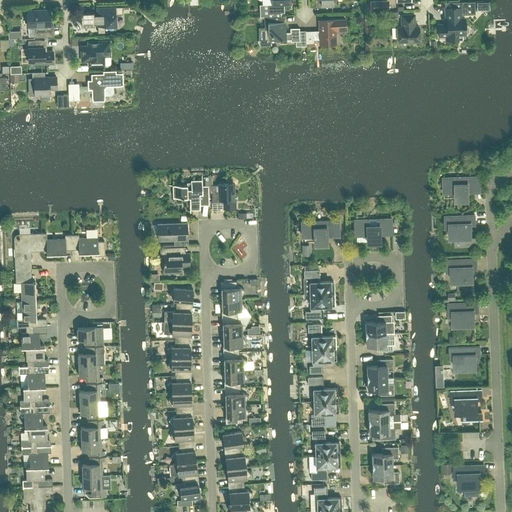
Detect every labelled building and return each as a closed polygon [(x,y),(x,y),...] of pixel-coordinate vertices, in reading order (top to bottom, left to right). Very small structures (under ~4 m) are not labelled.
[(263,0),(264,5),(268,4),(268,12),(284,12),(284,4),(290,4),(290,8),(291,8),(290,0),(263,0)] [(439,24),(439,39),(440,39),(440,36),(444,35),(444,40),(462,39),(462,34),(465,34),(465,18),(461,18),(461,13),(474,13),(474,1),(445,2),(445,7),(441,8),(445,8),(445,19),(445,20),(447,20),(447,24),(439,24)] [(105,26),(116,25),(116,14),(122,13),(122,6),(97,7),(97,11),(80,12),(81,25),(97,25),(98,32),(105,32),(105,26)] [(28,26),(34,25),(34,36),(48,36),(47,25),(50,25),(50,10),(27,10),(28,26)] [(398,27),(398,41),(419,40),(419,26),(413,26),(413,23),(414,23),(414,14),(401,15),(402,27),(398,27)] [(271,37),(271,40),(279,39),(279,43),(286,42),(286,39),(290,39),(290,41),(299,40),(299,27),(290,28),(290,32),(286,32),(285,24),(282,21),(282,15),(264,16),(264,29),(268,29),(268,37),(271,37)] [(305,30),(306,45),(306,44),(313,44),(313,39),(319,39),(319,44),(336,43),(335,30),(345,30),(345,19),(318,20),(319,33),(313,33),(313,30),(306,30),(305,30)] [(44,51),(44,47),(42,47),(42,40),(28,40),(28,55),(23,56),(23,67),(29,66),(29,62),(44,62),(44,63),(53,62),(53,51),(44,51)] [(109,40),(91,41),(92,45),(81,46),(82,60),(89,60),(89,64),(104,64),(103,52),(109,51),(109,40)] [(91,76),(91,80),(89,80),(89,79),(87,79),(88,89),(89,89),(89,88),(91,88),(92,98),(104,98),(104,88),(106,86),(121,85),(120,72),(116,73),(115,71),(116,71),(116,70),(103,70),(103,71),(103,73),(94,73),(91,76)] [(50,95),(49,88),(57,88),(56,76),(34,77),(34,95),(37,95),(37,98),(40,100),(46,100),(49,97),(49,95),(50,95)] [(480,176),(443,177),(444,191),(456,190),(456,198),(469,198),(469,190),(481,189),(480,176)] [(191,184),(172,185),(173,197),(189,197),(190,209),(200,209),(199,193),(208,192),(208,185),(202,185),(202,179),(191,180),(191,184)] [(234,198),(233,183),(218,183),(218,184),(211,185),(212,202),(223,201),(224,208),(235,207),(235,198),(234,198)] [(445,226),(449,226),(450,236),(456,236),(456,238),(455,238),(455,239),(461,238),(461,245),(476,245),(476,237),(471,237),(471,235),(472,235),(471,222),(475,222),(475,215),(445,216),(445,226)] [(391,218),(354,219),(354,233),(366,232),(367,240),(380,240),(380,232),(392,231),(391,218)] [(313,234),(314,242),(327,242),(327,234),(339,233),(338,220),(301,221),(301,235),(313,234)] [(188,244),(188,236),(187,236),(187,222),(158,223),(158,240),(173,239),(174,245),(188,244)] [(82,225),(83,233),(94,233),(94,224),(82,225)] [(14,238),(15,269),(31,268),(31,250),(40,250),(39,232),(18,233),(17,233),(16,234),(15,234),(15,235),(14,236),(14,237),(14,238)] [(46,252),(46,253),(66,252),(66,251),(66,252),(66,249),(72,249),(72,234),(70,234),(65,234),(65,238),(47,239),(46,232),(41,233),(41,232),(39,232),(40,250),(46,250),(46,252)] [(98,241),(97,237),(79,237),(79,234),(73,234),(72,234),(72,249),(78,249),(78,251),(78,252),(97,251),(97,255),(105,255),(104,241),(98,241)] [(302,245),(302,254),(310,254),(310,244),(302,245)] [(164,272),(181,271),(181,265),(189,265),(189,253),(178,253),(176,252),(176,246),(160,247),(160,254),(163,254),(164,272)] [(451,280),(459,279),(460,281),(464,281),(466,279),(474,279),(473,266),(476,266),(477,266),(477,258),(447,259),(447,270),(451,270),(451,280)] [(16,282),(21,282),(21,301),(36,300),(35,281),(34,281),(32,281),(31,268),(15,269),(15,270),(16,282)] [(303,270),(304,277),(309,277),(309,281),(310,294),(334,293),(333,281),(319,281),(319,269),(303,270)] [(240,298),(240,297),(244,290),(240,287),(236,285),(236,280),(223,281),(223,288),(221,288),(221,299),(240,298)] [(173,298),(176,300),(176,305),(189,305),(189,299),(192,300),(193,288),(192,288),(192,286),(186,285),(186,287),(173,286),(173,288),(169,295),(173,298)] [(310,294),(310,306),(310,311),(305,311),(305,318),(321,318),(320,306),(334,305),(334,293),(310,294)] [(224,310),(224,316),(238,316),(237,312),(240,310),(241,310),(241,309),(245,307),(241,300),(240,298),(221,299),(221,310),(224,310)] [(46,318),(36,318),(36,300),(21,301),(16,301),(17,312),(22,311),(22,319),(17,319),(17,325),(17,326),(47,325),(47,324),(46,318)] [(453,323),(460,323),(462,325),(466,325),(468,323),(475,322),(475,310),(478,310),(478,302),(448,303),(449,314),(452,314),(453,323)] [(191,311),(189,311),(189,305),(176,305),(175,309),(174,310),(173,311),(172,311),(164,311),(164,322),(191,323),(191,311)] [(365,328),(365,333),(394,332),(393,321),(391,321),(391,314),(378,315),(378,321),(365,322),(365,328)] [(222,323),(222,334),(242,334),(242,332),(246,325),(241,323),(241,322),(238,321),(238,316),(224,316),(225,323),(222,323)] [(173,334),(175,335),(174,340),(188,340),(188,334),(190,334),(191,323),(164,322),(163,333),(171,333),(172,333),(173,334)] [(311,336),(312,348),(336,347),(335,335),(321,336),(321,324),(307,324),(308,331),(311,331),(311,336)] [(47,326),(47,325),(17,326),(17,327),(26,326),(26,332),(21,332),(22,346),(21,346),(25,346),(39,346),(39,345),(39,333),(47,332),(47,326)] [(103,326),(97,326),(77,327),(77,339),(84,338),(85,344),(103,344),(103,326)] [(365,333),(365,339),(366,345),(379,345),(379,351),(392,350),(392,344),(394,344),(394,332),(365,333)] [(225,345),(226,352),(239,351),(239,347),(242,345),(246,342),(242,335),(242,334),(222,334),(223,345),(225,345)] [(167,349),(171,356),(171,357),(190,357),(190,346),(188,346),(188,340),(174,340),(174,344),(171,346),(167,349)] [(48,365),(48,358),(44,358),(44,346),(44,345),(39,345),(39,346),(25,346),(26,360),(27,360),(27,366),(19,366),(19,365),(18,365),(18,366),(48,365)] [(85,353),(78,353),(78,364),(98,364),(104,363),(104,346),(85,347),(85,353)] [(454,367),(462,367),(463,369),(468,369),(469,366),(477,366),(476,354),(479,353),(479,354),(480,354),(480,346),(450,347),(450,357),(454,357),(454,367)] [(309,365),(309,373),(323,372),(322,360),(336,360),(336,347),(312,348),(312,361),(312,365),(309,365)] [(223,358),(224,369),(243,369),(243,368),(247,360),(243,358),(243,357),(242,357),(239,356),(239,351),(226,352),(226,358),(223,358)] [(188,369),(190,369),(190,357),(171,357),(171,359),(167,366),(171,368),(174,370),(174,375),(188,375),(188,369)] [(367,372),(367,377),(387,377),(387,370),(393,370),(392,358),(379,359),(380,365),(366,366),(367,372)] [(98,377),(98,364),(78,364),(79,376),(86,375),(86,381),(102,381),(101,377),(98,377)] [(18,366),(18,367),(19,367),(27,366),(27,372),(26,372),(27,386),(41,386),(45,386),(45,385),(44,372),(48,372),(48,366),(48,365),(18,366)] [(227,381),(227,387),(240,386),(240,382),(243,380),(247,377),(243,370),(243,369),(224,369),(224,381),(227,381)] [(190,380),(188,381),(188,375),(174,375),(172,375),(172,381),(171,381),(167,384),(171,391),(171,393),(191,392),(190,380)] [(313,388),(314,401),(338,400),(337,388),(323,388),(323,376),(307,377),(307,384),(313,384),(313,388)] [(393,383),(387,383),(387,377),(367,377),(367,383),(367,389),(380,389),(381,395),(394,394),(393,383)] [(86,390),(79,390),(80,401),(99,401),(99,387),(102,387),(102,383),(86,384),(86,390)] [(50,405),(50,404),(49,404),(49,399),(41,399),(41,386),(27,386),(23,386),(23,399),(20,399),(20,405),(20,406),(50,405)] [(224,393),(225,405),(244,404),(244,403),(248,395),(244,393),(243,393),(240,391),(240,386),(227,387),(227,393),(224,393)] [(478,410),(478,397),(481,397),(482,397),(481,389),(451,390),(452,401),(456,401),(456,411),(462,410),(462,411),(461,411),(467,411),(467,418),(482,418),(482,410),(478,410)] [(189,403),(191,403),(191,392),(171,393),(172,394),(168,401),(172,403),(172,404),(175,405),(176,410),(189,409),(189,403)] [(314,401),(314,413),(314,418),(311,418),(311,425),(324,425),(324,413),(338,412),(338,400),(314,401)] [(100,414),(99,401),(80,401),(80,412),(87,412),(87,418),(103,418),(103,414),(100,414)] [(368,416),(368,421),(400,420),(400,414),(394,414),(394,402),(381,403),(381,409),(368,410),(368,416)] [(225,405),(225,416),(228,416),(228,423),(241,422),(241,417),(244,415),(245,415),(249,412),(244,405),(244,404),(225,405)] [(24,426),(28,426),(42,425),(42,412),(41,412),(41,406),(49,406),(50,406),(50,405),(20,406),(20,413),(24,413),(24,426)] [(192,415),(189,415),(189,409),(176,410),(176,414),(173,416),(173,417),(169,420),(173,426),(173,428),(193,426),(192,415)] [(88,427),(80,427),(81,438),(101,437),(100,424),(103,424),(103,420),(87,421),(88,427)] [(368,421),(369,427),(369,433),(373,433),(373,439),(395,438),(395,427),(400,427),(400,420),(368,421)] [(21,440),(21,446),(51,445),(51,444),(50,444),(50,445),(43,445),(43,439),(47,439),(46,426),(47,426),(47,425),(42,425),(28,426),(29,440),(21,440)] [(191,438),(193,438),(193,426),(173,428),(173,429),(170,437),(174,439),(175,439),(178,441),(178,445),(191,444),(191,438)] [(226,444),(227,450),(240,449),(239,444),(242,442),(243,442),(246,439),(241,432),(241,430),(229,432),(229,430),(223,431),(223,433),(222,433),(223,445),(226,444)] [(315,442),(315,454),(340,454),(339,441),(325,442),(325,430),(311,430),(311,438),(315,438),(315,442)] [(101,451),(101,437),(81,438),(81,449),(88,449),(89,455),(104,454),(104,451),(101,451)] [(195,450),(192,450),(191,444),(178,445),(179,449),(176,451),(175,452),(171,455),(176,461),(176,463),(196,461),(195,450)] [(51,446),(51,445),(21,446),(21,447),(22,447),(22,453),(29,452),(30,466),(44,465),(44,466),(48,466),(48,465),(47,452),(51,452),(51,446)] [(372,460),(372,465),(392,464),(392,458),(398,458),(398,446),(385,447),(385,453),(372,453),(372,460)] [(225,457),(226,468),(246,466),(245,465),(249,457),(244,455),(241,453),(240,449),(227,450),(228,456),(225,457)] [(315,454),(316,467),(316,471),(311,471),(311,479),(326,478),(326,466),(340,466),(340,454),(315,454)] [(89,464),(82,464),(82,475),(102,474),(101,461),(104,461),(104,457),(89,458),(89,464)] [(194,472),(197,472),(196,461),(176,463),(169,464),(170,474),(178,474),(181,476),(182,480),(195,478),(194,472)] [(398,471),(392,471),(392,464),(372,465),(372,470),(372,477),(386,476),(386,483),(399,482),(398,471)] [(484,472),(484,464),(454,465),(454,476),(458,476),(459,485),(464,485),(465,495),(481,495),(480,472),(484,472)] [(52,479),(44,479),(44,466),(44,465),(30,466),(25,466),(26,466),(26,480),(23,480),(23,485),(22,485),(23,486),(52,485),(52,479)] [(230,479),(231,485),(244,484),(243,479),(246,477),(247,477),(251,474),(246,467),(246,466),(226,468),(228,479),(230,479)] [(89,492),(89,497),(106,496),(105,488),(102,488),(102,474),(82,475),(83,486),(84,486),(84,493),(89,492)] [(198,484),(196,484),(195,478),(182,480),(182,482),(172,484),(173,486),(181,497),(181,498),(193,496),(193,499),(199,498),(199,496),(200,495),(198,484)] [(229,491),(229,502),(249,501),(249,500),(252,492),(248,490),(247,490),(244,488),(244,484),(231,485),(231,491),(229,491)] [(52,486),(52,485),(23,486),(23,487),(23,499),(30,499),(30,511),(45,511),(45,493),(53,492),(52,486)] [(313,486),(313,493),(317,493),(317,498),(317,510),(342,509),(341,497),(327,497),(327,485),(313,486)] [(183,501),(173,501),(172,511),(195,511),(196,500),(183,500),(183,501)] [(249,511),(254,509),(249,502),(249,501),(229,502),(230,511),(249,511)]
